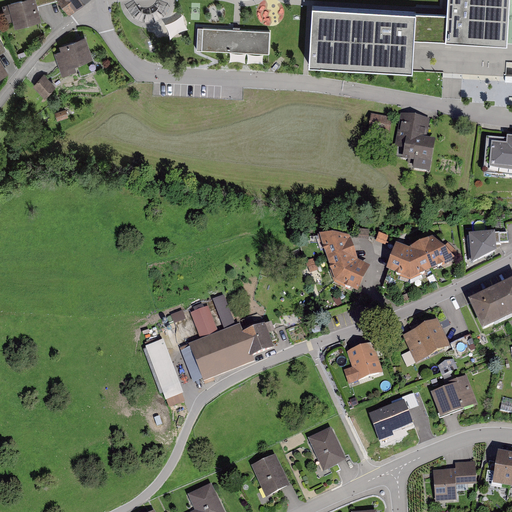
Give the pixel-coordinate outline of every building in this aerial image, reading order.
[(36,0),(21,0),(9,4),(15,26),(42,19),(38,5),(36,0)] [(59,0),(70,14),(88,0),(59,0)] [(509,0),(448,0),(447,15),(446,41),(507,45),(509,0)] [(312,7),(309,66),(412,72),(414,40),(416,13),(312,7)] [(447,15),(416,13),(414,40),(446,41),(447,15)] [(237,30),(203,28),(202,51),(269,54),(270,32),(237,30)] [(0,81),(12,73),(2,57),(10,52),(0,35),(0,81)] [(93,59),(85,37),(60,47),(61,51),(55,54),(61,71),(63,76),(80,70),(78,65),(93,59)] [(494,77),(494,45),(455,45),(455,51),(459,51),(459,58),(450,58),(450,71),(459,71),(459,77),(494,77)] [(44,74),(33,86),(45,97),(56,86),(44,74)] [(66,110),(55,113),(58,122),(69,118),(66,110)] [(374,115),(373,128),(395,131),(396,118),(374,115)] [(434,121),(403,116),(397,152),(409,154),(407,163),(437,168),(442,140),(431,138),(434,121)] [(511,141),(487,139),(484,175),(511,177),(511,141)] [(495,233),(469,235),(471,265),(497,252),(495,233)] [(319,236),(327,259),(355,250),(351,237),(319,236)] [(432,270),(455,259),(433,238),(420,244),(432,270)] [(409,249),(410,281),(432,270),(420,244),(409,249)] [(409,249),(397,245),(386,271),(410,281),(409,249)] [(355,250),(327,259),(334,283),(358,262),(355,250)] [(358,262),(334,283),(358,294),(370,267),(358,262)] [(511,281),(469,302),(483,332),(511,317),(511,281)] [(224,294),(214,298),(225,327),(236,323),(224,294)] [(191,314),(201,340),(219,334),(208,307),(191,314)] [(438,320),(403,337),(416,364),(451,348),(438,320)] [(201,340),(188,345),(203,383),(255,363),(253,358),(274,350),(265,325),(255,329),(252,321),(219,334),(201,340)] [(164,341),(146,348),(166,401),(184,395),(164,341)] [(347,374),(352,388),(386,375),(375,346),(350,355),(356,370),(347,374)] [(439,365),(443,376),(458,370),(454,359),(439,365)] [(451,388),(434,395),(445,421),(480,406),(467,375),(449,383),(451,388)] [(511,412),(511,400),(504,399),(502,411),(511,412)] [(369,414),(379,440),(413,427),(404,401),(369,414)] [(308,439),(324,473),(347,462),(331,429),(308,439)] [(511,451),(501,450),(496,486),(511,488),(511,451)] [(276,456),(252,467),(266,498),(290,487),(276,456)] [(456,471),(434,472),(436,504),(457,502),(456,487),(477,485),(476,463),(456,464),(456,471)] [(188,496),(195,511),(192,511),(224,511),(212,485),(188,496)]
